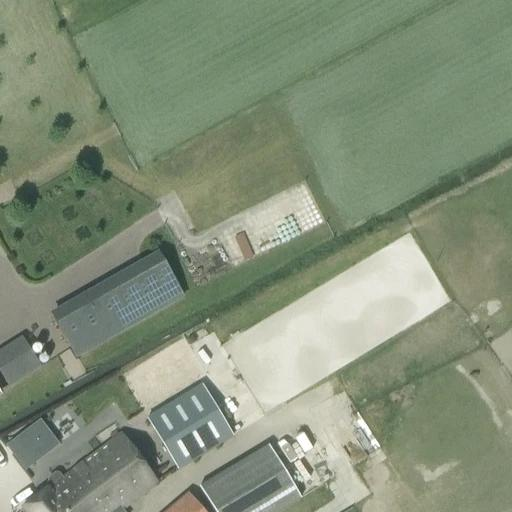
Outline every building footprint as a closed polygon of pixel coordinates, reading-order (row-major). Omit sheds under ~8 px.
[(53,317),(76,358),(183,296),(159,256),(53,317)] [(0,348),(0,371),(7,386),(40,370),(25,337),(0,348)] [(146,418),(146,419),(178,471),(233,438),(201,385),(146,418)] [(39,422),(14,441),(32,465),(58,446),(39,422)] [(307,424),(200,481),(216,511),(277,511),(337,481),(307,424)] [(47,479),(45,490),(22,508),(25,511),(66,511),(67,511),(65,507),(77,499),(83,507),(94,499),(98,503),(97,504),(102,511),(118,511),(157,485),(156,483),(123,438),(120,436),(63,480),(59,474),(55,473),(47,479)] [(200,511),(186,496),(166,511),(200,511)] [(102,511),(97,504),(98,503),(94,499),(83,507),(77,499),(65,507),(67,511),(66,511),(102,511)]
